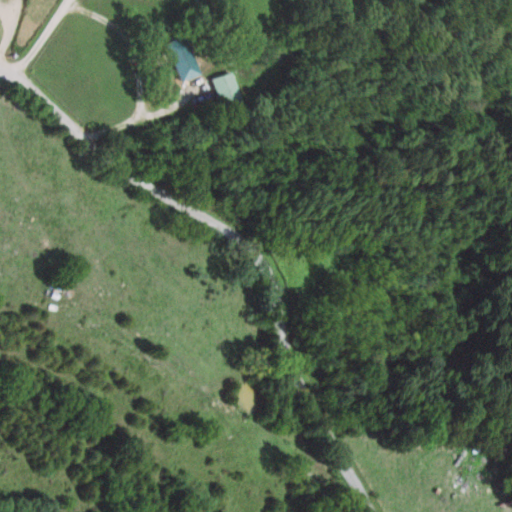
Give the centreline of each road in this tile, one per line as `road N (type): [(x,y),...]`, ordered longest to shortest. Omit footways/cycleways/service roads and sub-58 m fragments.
road 1 (residential): [(365,511),(281,353),(264,283),(236,237),(137,184),(0,71)]
road 2 (track): [(157,467),(97,408),(0,349)]
